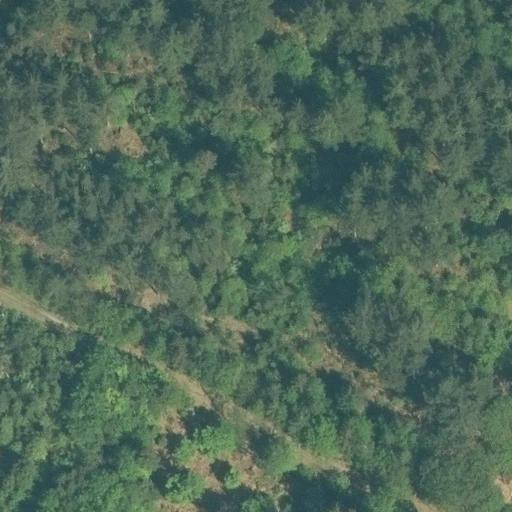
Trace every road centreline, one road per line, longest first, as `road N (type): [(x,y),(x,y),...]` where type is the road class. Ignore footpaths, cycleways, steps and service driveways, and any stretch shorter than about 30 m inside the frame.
road 1 (track): [(308,458),(0,292)]
road 2 (track): [(391,502),(511,434)]
